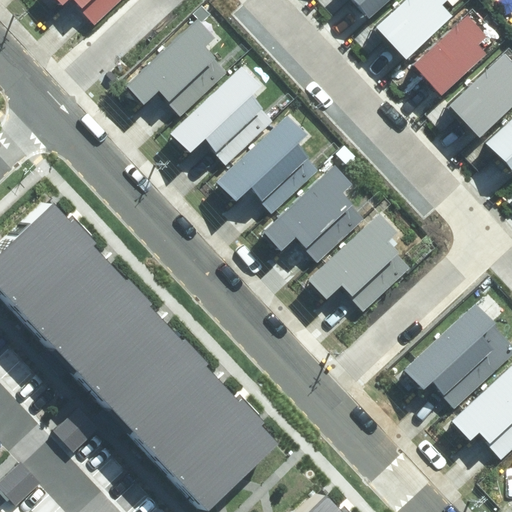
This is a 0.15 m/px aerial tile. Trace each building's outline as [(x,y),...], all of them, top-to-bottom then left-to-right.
[(112,0),(73,0),(91,19),(112,0)] [(351,0),(360,10),(370,0),(351,0)] [(447,0),(391,0),(368,22),(396,53),(451,3),(447,0)] [(511,5),(503,14),(511,24),(511,5)] [(458,12),(406,60),(432,88),(484,41),(458,12)] [(189,15),(119,80),(136,99),(152,85),(176,111),(222,68),(197,41),(206,33),(189,15)] [(511,72),(494,52),(442,100),(470,130),(511,91),(511,72)] [(234,63),(164,129),(181,147),(197,133),(221,159),(267,116),(242,89),(251,81),(234,63)] [(511,108),(480,137),(508,168),(511,164),(511,108)] [(281,111),(210,176),(228,195),(243,180),(267,207),(314,164),(288,137),(297,129),(281,111)] [(327,160),(256,225),(274,244),(289,230),(314,256),(360,213),(335,186),(344,178),(327,160)] [(45,199),(0,240),(0,290),(197,501),(266,437),(249,419),(258,411),(236,388),(228,396),(195,360),(198,358),(175,333),(172,336),(134,295),(139,289),(122,271),(116,276),(82,240),(90,232),(70,210),(62,217),(45,199)] [(372,209),(301,274),(319,292),(334,278),(359,304),(405,261),(380,235),(389,227),(372,209)] [(511,345),(467,298),(397,364),(415,382),(423,374),(450,402),(511,345)] [(511,438),(511,351),(444,414),(462,433),(470,425),(496,453),(511,438)] [(61,422),(40,441),(67,472),(88,453),(61,422)] [(0,475),(0,483),(15,500),(19,496),(38,479),(19,458),(0,475)] [(315,487),(288,511),(351,511),(340,500),(334,507),(315,487)]
